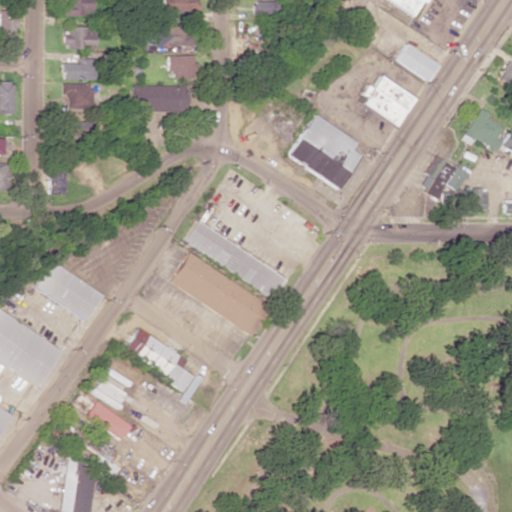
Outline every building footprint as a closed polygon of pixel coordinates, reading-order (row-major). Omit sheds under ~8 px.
[(61,0),(61,15),(89,15),(88,0),(61,0)] [(159,0),(159,11),(193,11),(193,0),(159,0)] [(383,0),(413,16),(422,0),(383,0)] [(274,16),(273,1),(250,1),(250,16),(274,16)] [(0,29),(2,30),(2,40),(12,40),(14,11),(0,9),(0,29)] [(192,45),(191,25),(149,26),(150,35),(143,36),(143,46),(192,45)] [(90,49),(91,28),(61,27),(60,48),(90,49)] [(434,65),(402,44),(391,61),(423,81),(434,65)] [(190,55),(165,55),(165,78),(191,78),(190,55)] [(59,79),(91,79),(92,59),(75,58),(75,63),(59,63),(59,79)] [(511,83),(511,66),(502,61),(492,77),(510,87),(511,83)] [(411,98),(376,76),(368,88),(363,85),(357,94),(362,97),(357,104),(393,127),(411,98)] [(0,113),(9,114),(10,82),(0,82),(0,113)] [(62,109),(91,108),(91,83),(61,84),(62,109)] [(130,85),(129,110),(182,112),(182,87),(130,85)] [(468,138),(489,152),(495,142),(489,138),(497,126),(472,110),(454,138),(464,145),(468,138)] [(282,156),(334,188),(354,155),(348,151),(353,142),(308,115),(282,156)] [(89,122),(60,121),(59,140),(88,141),(89,122)] [(511,136),(503,131),(494,147),(511,156),(511,136)] [(449,167),(432,156),(413,186),(434,199),(439,191),(446,196),(461,173),(450,166),(449,167)] [(45,193),(61,194),(62,170),(46,169),(45,193)] [(458,212),(480,212),(481,188),(459,187),(458,212)] [(498,213),(511,213),(511,200),(498,200),(498,213)] [(267,299),(280,278),(192,221),(178,242),(267,299)] [(164,283),(246,335),(265,305),(183,253),(164,283)] [(81,320),(98,294),(46,261),(30,288),(81,320)] [(57,350),(0,313),(0,365),(33,386),(57,350)] [(181,389),(189,376),(180,370),(185,360),(133,328),(120,351),(181,389)] [(118,438),(127,423),(89,403),(81,419),(118,438)] [(87,465),(103,474),(108,465),(92,456),(87,465)] [(56,511),(67,511),(85,511),(91,465),(61,462),(56,511)]
